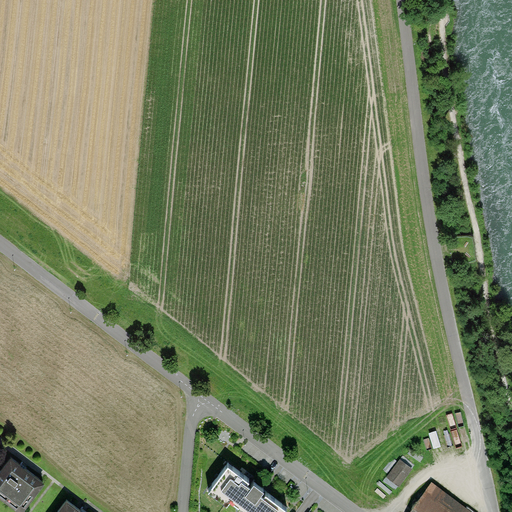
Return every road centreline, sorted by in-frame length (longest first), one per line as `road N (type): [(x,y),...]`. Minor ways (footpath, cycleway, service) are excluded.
road 1 (unclassified): [(492,511),(434,250),(401,0)]
road 2 (residential): [(194,390),(0,243)]
road 3 (residential): [(353,511),(194,390)]
road 4 (residential): [(180,511),(194,390)]
